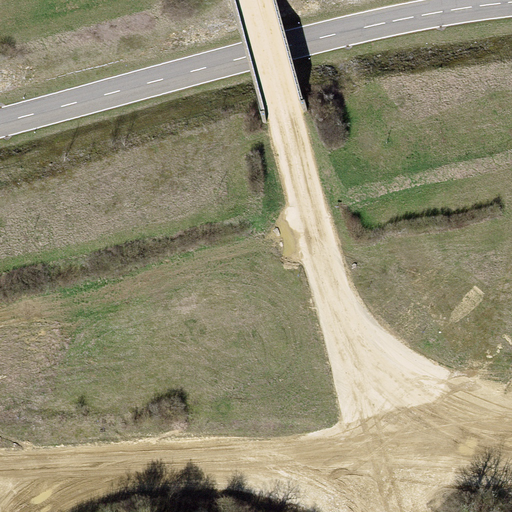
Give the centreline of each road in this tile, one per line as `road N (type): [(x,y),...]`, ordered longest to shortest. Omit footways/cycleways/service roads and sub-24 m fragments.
road 1 (secondary): [(511,0),(404,17),(0,122)]
road 2 (track): [(388,454),(335,322),(252,0)]
road 3 (track): [(388,454),(0,465)]
road 4 (track): [(388,454),(511,425)]
road 5 (track): [(388,454),(511,442)]
road 6 (track): [(388,454),(511,464)]
